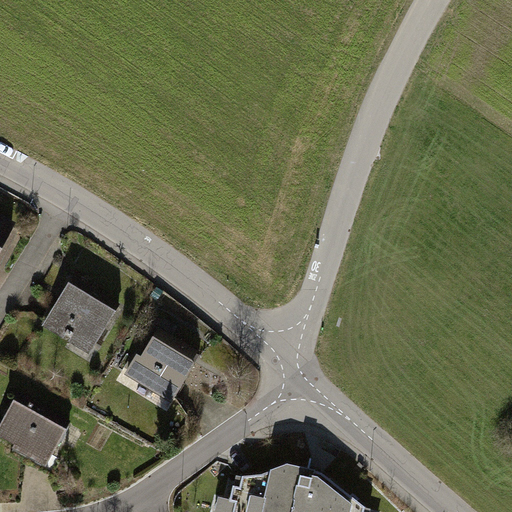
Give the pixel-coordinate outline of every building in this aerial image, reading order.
[(0,214),(0,247),(13,221),(0,214)] [(70,280),(48,322),(95,347),(117,304),(70,280)] [(139,354),(127,372),(169,399),(199,353),(160,327),(142,355),(139,354)] [(69,420),(19,393),(0,427),(0,432),(19,443),(17,446),(46,462),(69,420)] [(236,501),(233,511),(362,511),(364,506),(321,472),(286,465),(263,474),(240,477),(238,486),(233,485),(229,500),(236,501)]
